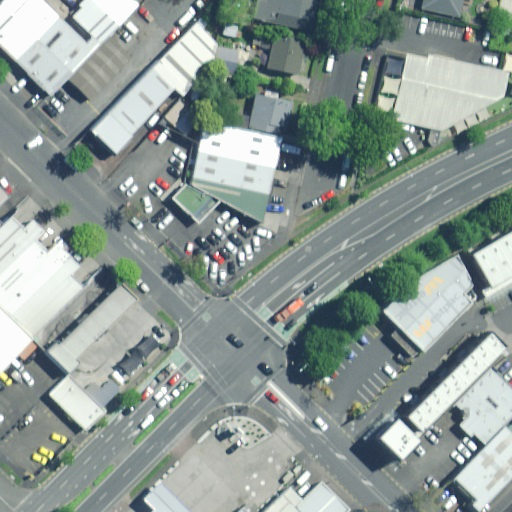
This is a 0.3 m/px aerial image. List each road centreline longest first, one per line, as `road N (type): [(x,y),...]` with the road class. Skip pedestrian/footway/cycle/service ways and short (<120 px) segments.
road 1 (secondary): [(218,334),(291,266),(371,211),(511,139)]
road 2 (secondary): [(511,170),(326,275),(240,357)]
road 3 (unclassified): [(218,334),(0,126)]
road 4 (secondary): [(38,511),(218,334)]
road 5 (secondary): [(396,511),(240,357)]
road 6 (secondary): [(240,357),(88,511)]
road 7 (residential): [(363,0),(321,185)]
